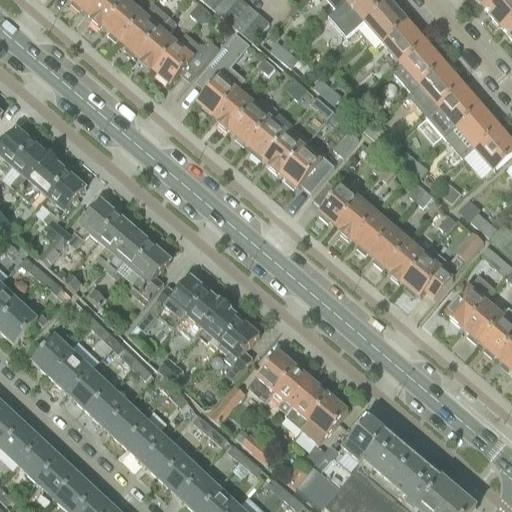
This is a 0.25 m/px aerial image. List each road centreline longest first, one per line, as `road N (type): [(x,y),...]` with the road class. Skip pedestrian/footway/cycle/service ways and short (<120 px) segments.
road 1 (tertiary): [(511,464),(0,28)]
road 2 (residential): [(134,511),(0,388)]
road 3 (residential): [(511,94),(428,0)]
